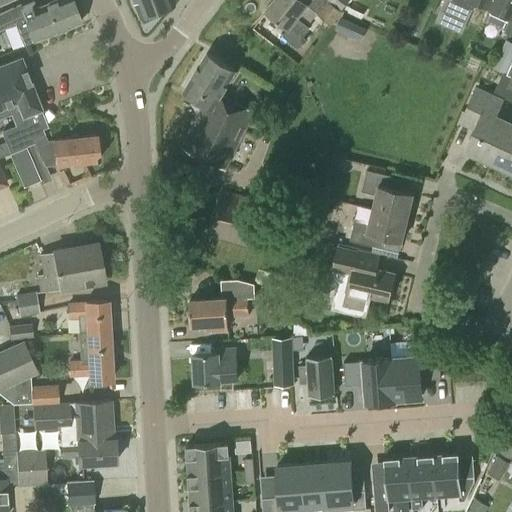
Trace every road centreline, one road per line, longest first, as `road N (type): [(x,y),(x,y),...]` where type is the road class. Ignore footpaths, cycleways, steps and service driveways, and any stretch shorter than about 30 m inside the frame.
road 1 (residential): [(154,421),(282,413),(294,425),(476,414)]
road 2 (residential): [(508,321),(489,326),(418,313),(441,189),(511,219)]
road 3 (secondary): [(154,421),(138,172)]
road 4 (residential): [(0,237),(138,172)]
